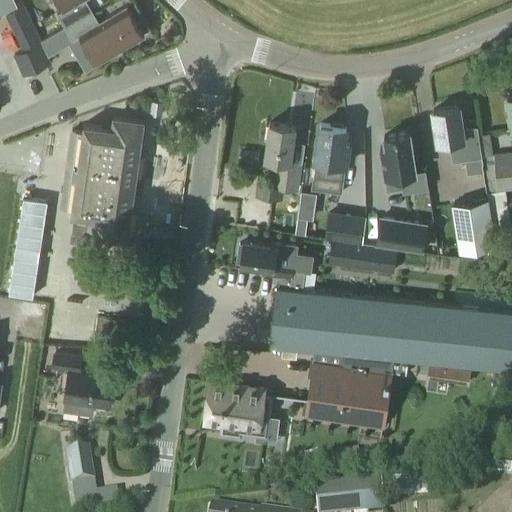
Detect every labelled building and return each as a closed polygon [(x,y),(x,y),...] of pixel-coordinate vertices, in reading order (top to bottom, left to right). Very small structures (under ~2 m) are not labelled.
[(83,0),(59,0),(64,9),(56,13),(65,28),(89,14),(82,1),(83,0)] [(51,65),(25,8),(23,3),(17,5),(5,11),(8,16),(24,53),(15,57),(24,77),(44,68),(51,65)] [(143,39),(126,8),(95,26),(89,14),(65,28),(71,40),(80,35),(96,65),(143,39)] [(158,117),(160,103),(144,101),(143,115),(158,117)] [(458,107),(432,111),(437,144),(449,142),(452,162),(480,157),(475,128),(461,131),(458,107)] [(65,175),(61,207),(72,208),(72,213),(75,214),(72,231),(126,238),(141,122),(112,118),(110,127),(84,124),(83,132),(70,130),(66,164),(69,165),(67,175),(65,175)] [(268,124),(263,159),(276,161),(273,185),(294,189),(299,163),(289,161),(294,127),(268,124)] [(341,181),(343,165),(345,165),(348,144),(343,144),(346,128),(319,124),(312,176),(341,181)] [(386,153),(380,154),(384,177),(386,190),(402,187),(400,174),(415,172),(409,132),(383,136),(386,153)] [(482,165),(485,186),(486,193),(511,190),(511,151),(493,154),(489,155),(487,135),(478,136),(483,165),(482,165)] [(255,163),(257,152),(239,149),(238,160),(255,163)] [(310,217),(313,193),(300,191),(294,232),(304,234),(306,217),(310,217)] [(490,216),(487,198),(451,204),(459,251),(495,246),(492,227),(490,216)] [(43,205),(19,202),(7,297),(31,300),(43,205)] [(335,238),(339,211),(327,210),(323,237),(335,238)] [(376,243),(421,249),(425,224),(380,217),(376,243)] [(279,275),(277,286),(300,289),(303,271),(309,272),(311,256),(294,253),(295,245),(274,242),(274,246),(243,241),(242,244),(238,243),(235,261),(240,262),(239,265),(264,268),(263,273),(279,275)] [(392,272),(395,247),(361,243),(347,241),(344,265),(392,272)] [(274,286),(268,345),(340,353),(393,358),(511,370),(511,300),(456,295),(455,305),(300,289),(277,286),(274,286)] [(102,327),(100,337),(110,338),(111,329),(102,327)] [(383,427),(391,373),(393,358),(340,353),(338,365),(311,362),(304,415),(383,427)] [(54,356),(52,368),(68,370),(64,401),(77,403),(75,413),(89,415),(91,405),(106,407),(111,376),(78,372),(79,360),(54,356)] [(468,383),(469,368),(449,366),(448,381),(468,383)] [(209,382),(204,422),(221,424),(219,432),(240,435),(240,432),(257,434),(259,416),(268,417),(271,394),(262,393),(263,389),(209,382)] [(92,480),(89,461),(89,459),(87,448),(68,451),(66,452),(70,483),(74,483),(80,482),(92,480)] [(357,454),(336,456),(337,470),(358,469),(357,454)] [(387,511),(384,480),(318,487),(320,511),(387,511)] [(411,498),(412,488),(395,487),(394,497),(411,498)]
